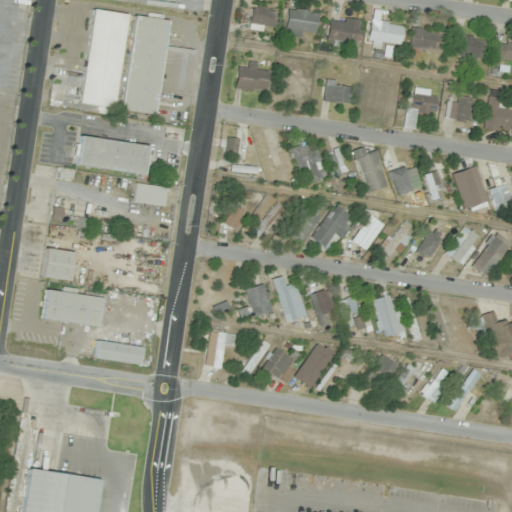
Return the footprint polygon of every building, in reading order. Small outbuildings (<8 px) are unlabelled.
[(274,31),(274,7),(250,7),(250,30),(274,31)] [(112,110),(126,14),(91,9),(77,104),(112,110)] [(305,30),(315,31),(317,12),(287,9),(285,35),(305,37),(305,30)] [(120,112),(155,116),(167,20),(131,15),(120,112)] [(326,45),(358,47),(360,21),(329,18),(326,45)] [(367,47),(385,50),(387,41),(401,43),(404,26),(372,20),(367,47)] [(408,52),(440,56),(443,32),(411,28),(408,52)] [(482,59),(485,39),(458,35),(455,55),(482,59)] [(511,42),(494,43),(494,63),(511,62),(511,42)] [(235,89),(265,92),(267,72),(257,71),(258,63),(247,62),(247,69),(237,68),(235,89)] [(322,102),(350,105),(352,83),(325,80),(322,102)] [(407,119),(416,119),(416,112),(436,112),(436,96),(430,96),(430,89),(407,89),(407,119)] [(472,120),(472,97),(445,97),(445,120),(472,120)] [(511,131),(511,107),(486,104),(484,128),(511,131)] [(143,176),(147,144),(78,136),(74,168),(143,176)] [(234,156),(238,140),(229,138),(225,153),(234,156)] [(291,149),(300,185),(319,181),(310,144),(291,149)] [(353,151),(364,193),(385,188),(374,145),(353,151)] [(263,159),(267,176),(290,169),(286,152),(263,159)] [(326,156),(334,181),(346,177),(338,152),(326,156)] [(395,196),(420,187),(412,164),(387,172),(395,196)] [(487,207),(475,165),(451,172),(463,214),(487,207)] [(255,166),(230,166),(230,174),(255,174),(255,166)] [(442,197),(433,172),(422,175),(432,201),(442,197)] [(509,210),(509,184),(491,184),(491,210),(509,210)] [(165,206),(166,187),(133,185),(132,204),(165,206)] [(283,209),(276,203),(251,233),(258,239),(283,209)] [(331,252),(352,219),(331,205),(310,239),(331,252)] [(299,246),(318,215),(304,206),(285,237),(299,246)] [(415,253),(428,260),(441,235),(428,228),(415,253)] [(480,241),(464,228),(444,252),(459,265),(480,241)] [(470,266),(485,277),(510,243),(495,232),(470,266)] [(73,253),(44,249),(40,278),(69,282),(73,253)] [(283,287),(280,277),(271,280),(284,322),(304,316),(294,283),(283,287)] [(243,291),(248,307),(237,310),(240,321),(271,311),(263,285),(243,291)] [(97,328),(101,298),(44,289),(40,320),(97,328)] [(338,319),(326,289),(307,296),(319,326),(338,319)] [(371,300),(379,339),(401,334),(392,295),(371,300)] [(412,342),(420,339),(407,299),(399,302),(412,342)] [(228,311),(225,303),(211,307),(214,316),(228,311)] [(490,360),(511,353),(511,319),(496,324),(492,312),(476,317),(490,360)] [(357,330),(363,327),(359,318),(353,321),(357,330)] [(212,367),(221,368),(225,334),(216,333),(212,367)] [(140,366),(143,341),(129,339),(128,346),(96,341),(93,359),(140,366)] [(269,346),(262,342),(240,372),(246,377),(269,346)] [(292,359),(274,347),(260,368),(286,385),(295,370),(288,365),(292,359)] [(332,354),(324,349),(304,381),(311,386),(332,354)] [(364,380),(379,390),(395,364),(380,354),(364,380)] [(384,388),(392,396),(405,381),(409,384),(419,374),(406,363),(384,388)] [(420,394),(432,403),(451,378),(439,368),(420,394)] [(478,376),(471,371),(446,406),(453,411),(478,376)] [(20,511),(93,511),(98,480),(27,469),(20,511)]
